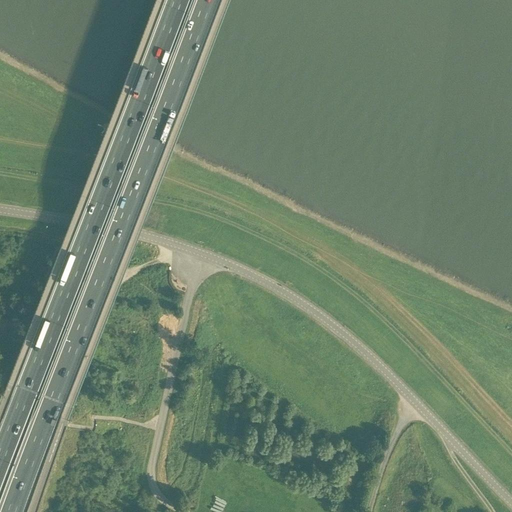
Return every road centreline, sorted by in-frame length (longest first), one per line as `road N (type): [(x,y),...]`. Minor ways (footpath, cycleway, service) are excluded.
road 1 (motorway): [(10,511),(200,0)]
road 2 (motorway): [(169,0),(0,452)]
road 3 (tertiary): [(511,501),(402,385),(334,328),(285,293),(196,251)]
road 4 (unclassified): [(196,251),(153,486)]
road 5 (tertiary): [(196,251),(0,209)]
road 6 (track): [(184,511),(206,480),(224,364)]
